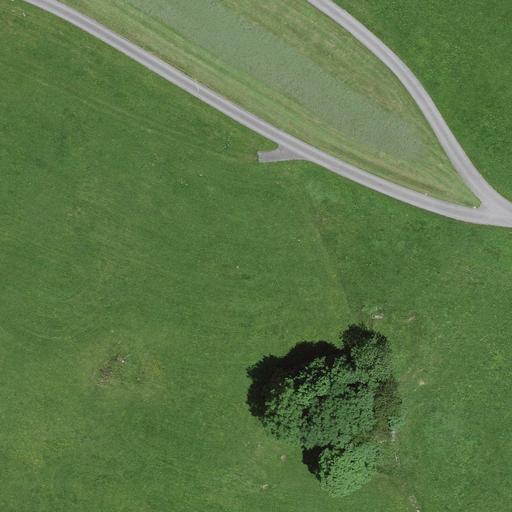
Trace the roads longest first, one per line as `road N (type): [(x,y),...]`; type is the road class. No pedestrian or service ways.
road 1 (unclassified): [(39,0),(306,150),(428,207),(511,222)]
road 2 (track): [(508,222),(402,81),(315,0)]
